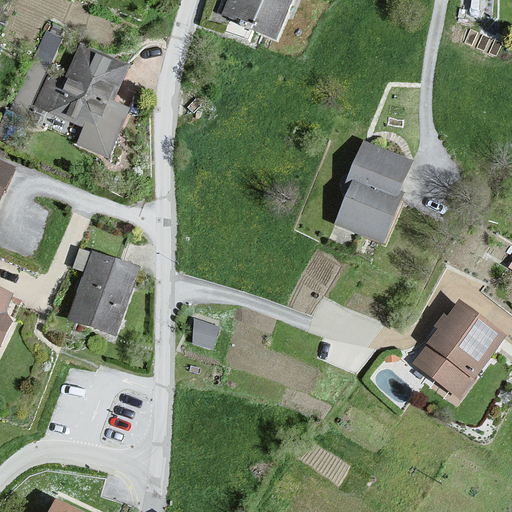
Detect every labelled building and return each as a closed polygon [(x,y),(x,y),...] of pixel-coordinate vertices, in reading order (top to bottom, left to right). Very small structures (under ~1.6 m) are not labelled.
[(220,0),(215,12),(270,37),(286,0),(220,0)] [(125,63),(76,42),(59,81),(43,74),(22,124),(103,159),(123,110),(108,104),(125,63)] [(330,224),(380,245),(398,202),(394,200),(410,161),(361,141),(344,182),(347,184),(330,224)] [(0,190),(11,168),(0,162),(0,190)] [(137,267),(85,251),(63,325),(114,341),(137,267)] [(412,363),(458,397),(505,336),(458,301),(445,317),(440,314),(431,326),(437,330),(412,363)] [(214,323),(192,319),(188,342),(211,346),(214,323)] [(44,511),(73,511),(50,500),(44,511)]
